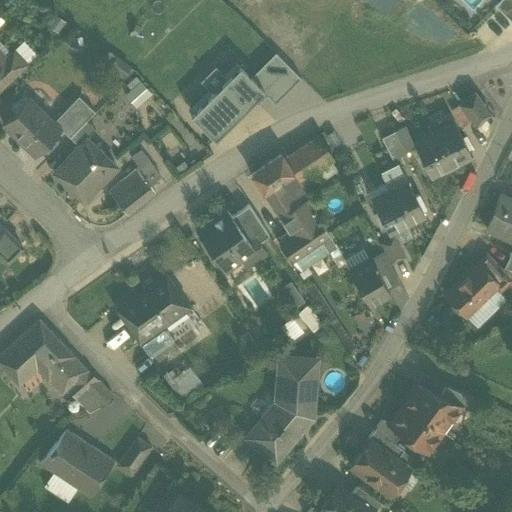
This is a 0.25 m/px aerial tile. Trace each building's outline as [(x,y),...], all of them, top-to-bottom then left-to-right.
[(511,0),(497,0),(495,3),(511,20),(511,0)] [(65,21),(54,13),(46,24),(57,32),(65,21)] [(24,41),(15,49),(27,62),(35,53),(24,41)] [(11,53),(0,42),(0,48),(7,57),(11,53)] [(0,87),(27,62),(15,49),(11,53),(7,57),(0,48),(0,87)] [(115,56),(107,50),(100,59),(108,65),(115,56)] [(265,95),(273,103),(299,77),(274,52),(250,76),(263,89),(262,91),(265,95)] [(129,67),(115,56),(108,65),(122,76),(129,67)] [(223,73),(226,77),(212,91),(210,89),(209,90),(207,89),(188,107),(192,111),(189,114),(214,139),(253,100),(257,103),(265,95),(262,91),(263,89),(250,76),(235,61),(223,73)] [(226,77),(223,73),(215,66),(199,81),(207,89),(209,90),(210,89),(212,91),(226,77)] [(130,89),(139,81),(135,76),(126,85),(130,89)] [(124,95),(136,107),(151,93),(139,81),(130,89),(124,95)] [(491,114),(474,92),(458,104),(475,126),(491,114)] [(69,137),(85,120),(94,111),(78,95),(53,122),(59,128),(60,129),(69,137)] [(27,98),(2,124),(35,156),(60,129),(59,128),(53,122),(27,98)] [(78,145),(85,138),(95,129),(85,120),(69,137),(78,145)] [(453,122),(431,134),(447,167),(470,155),(453,122)] [(413,143),(415,142),(407,127),(395,133),(406,155),(417,151),(413,143)] [(394,161),(406,155),(395,133),(383,138),(394,161)] [(447,167),(431,134),(415,142),(413,143),(417,151),(430,176),(447,167)] [(332,159),(317,135),(284,156),(302,186),(314,178),(312,173),(332,159)] [(53,172),(83,201),(116,167),(85,138),(78,145),(53,172)] [(137,169),(150,186),(159,179),(138,152),(130,157),(138,168),(137,169)] [(263,194),(292,175),(280,155),(250,175),(263,194)] [(183,161),(175,167),(179,174),(188,167),(183,161)] [(385,182),(389,191),(406,182),(397,165),(381,173),(385,182)] [(110,189),(128,213),(154,191),(150,186),(137,169),(110,189)] [(329,236),(292,175),(263,194),(287,231),(276,239),(279,243),(277,244),(291,262),(329,236)] [(389,191),(405,224),(425,214),(408,181),(406,182),(389,191)] [(371,200),(389,191),(385,182),(367,191),(371,200)] [(388,233),(405,224),(389,191),(371,200),(388,233)] [(511,200),(502,196),(488,228),(511,239),(511,200)] [(248,204),(230,217),(252,246),(257,242),(268,234),(248,204)] [(230,217),(225,209),(196,230),(224,269),(240,258),(253,248),(252,246),(230,217)] [(2,226),(0,227),(0,253),(7,260),(22,245),(2,226)] [(390,264),(404,256),(393,235),(379,242),(390,264)] [(333,244),(329,236),(291,262),(298,269),(325,250),(333,244)] [(265,253),(257,242),(252,246),(253,248),(240,258),(246,266),(265,253)] [(343,259),(348,269),(368,259),(362,248),(343,259)] [(509,280),(486,255),(476,263),(445,293),(465,315),(496,286),(499,290),(509,280)] [(348,269),(368,305),(389,294),(369,258),(368,259),(348,269)] [(116,307),(141,341),(189,307),(164,273),(116,307)] [(198,321),(189,307),(141,341),(150,355),(198,321)] [(311,308),(298,310),(300,321),(313,319),(311,308)] [(290,341),(303,331),(292,316),(279,326),(290,341)] [(39,370),(62,396),(66,392),(87,370),(38,319),(0,353),(0,363),(13,378),(26,366),(33,375),(39,370)] [(245,435),(274,459),(312,414),(316,358),(279,356),(276,398),(245,435)] [(200,382),(188,365),(172,377),(184,394),(200,382)] [(20,386),(33,375),(26,366),(13,378),(20,386)] [(113,394),(87,370),(66,392),(86,409),(95,406),(113,394)] [(439,396),(416,384),(403,402),(441,431),(448,421),(458,417),(459,407),(460,405),(439,396)] [(444,385),(439,396),(460,405),(459,407),(468,409),(473,398),(444,385)] [(441,431),(403,402),(388,422),(400,432),(402,434),(403,437),(408,441),(411,440),(426,451),(441,431)] [(388,422),(382,417),(374,428),(393,442),(400,432),(388,422)] [(369,439),(396,459),(403,449),(393,442),(374,428),(366,438),(368,440),(369,439)] [(113,461),(65,429),(39,463),(88,496),(113,461)] [(136,438),(116,465),(127,473),(147,447),(136,438)] [(396,459),(369,439),(368,440),(350,465),(366,477),(367,481),(372,484),(375,483),(389,493),(408,468),(396,459)] [(319,511),(373,511),(349,494),(336,484),(317,510),(319,511)] [(349,494),(373,511),(380,502),(356,484),(349,494)] [(212,511),(180,491),(166,511),(212,511)]
